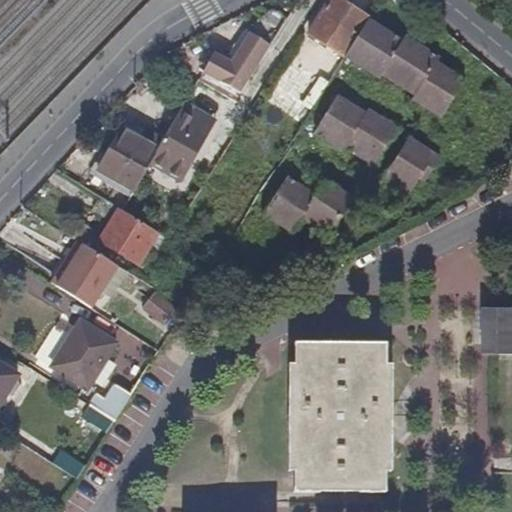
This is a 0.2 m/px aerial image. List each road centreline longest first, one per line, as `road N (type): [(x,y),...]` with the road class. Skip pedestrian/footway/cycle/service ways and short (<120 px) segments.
road 1 (residential): [(511,207),(246,339),(184,388),(104,511)]
road 2 (residential): [(0,197),(140,45),(225,0)]
